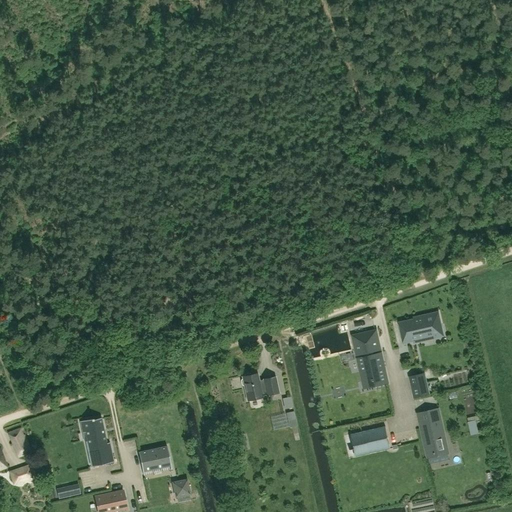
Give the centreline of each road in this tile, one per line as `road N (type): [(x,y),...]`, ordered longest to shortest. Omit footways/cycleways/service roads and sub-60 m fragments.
road 1 (track): [(0,421),(511,251)]
road 2 (residential): [(377,296),(404,419)]
